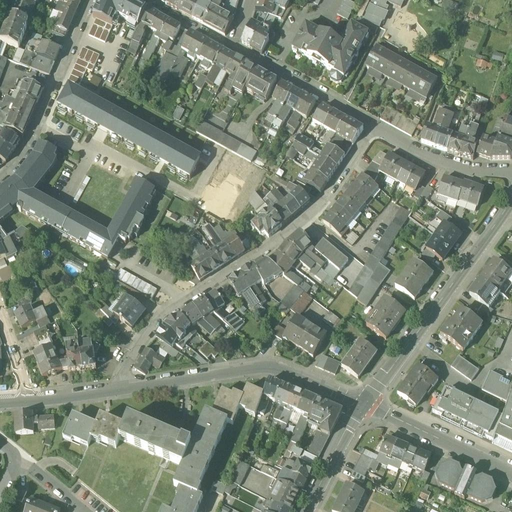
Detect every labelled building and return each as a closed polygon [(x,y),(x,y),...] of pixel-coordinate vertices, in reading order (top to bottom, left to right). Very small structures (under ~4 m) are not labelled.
[(21,0),(15,0),(9,17),(28,24),(35,5),(21,0)] [(77,10),(81,2),(74,0),(62,0),(61,3),(63,4),(68,6),(68,7),(77,10)] [(116,19),(117,17),(124,0),(100,0),(93,19),(96,20),(112,27),(113,26),(116,19)] [(146,10),(127,0),(124,0),(117,17),(129,24),(137,28),(138,28),(140,25),(146,10)] [(169,0),(167,5),(178,12),(184,0),(169,0)] [(184,0),(178,12),(192,19),(201,3),(200,3),(194,0),(184,0)] [(226,0),(214,0),(211,9),(220,14),(226,0)] [(233,21),(239,0),(226,0),(220,14),(233,21)] [(259,0),(255,12),(262,14),(268,16),(272,17),(273,14),(275,7),(277,2),(271,0),(259,0)] [(337,16),(347,22),(356,6),(345,0),(337,16)] [(372,0),(364,0),(356,19),(361,21),(369,2),(371,3),(372,0)] [(372,0),(371,3),(363,22),(379,30),(388,8),(385,7),(387,4),(400,10),(404,0),(372,0)] [(54,12),(59,14),(63,4),(61,3),(59,2),(54,12)] [(281,3),(277,2),(275,7),(278,8),(277,10),(285,13),(289,5),(281,3)] [(204,5),(201,3),(192,19),(203,25),(211,9),(204,5)] [(55,28),(58,29),(64,16),(68,7),(68,6),(63,4),(59,14),(60,15),(55,28)] [(67,34),(77,10),(68,7),(64,16),(58,29),(58,30),(67,34)] [(203,25),(225,37),(233,21),(220,14),(211,9),(203,25)] [(143,26),(151,31),(158,17),(146,10),(140,25),(143,26)] [(262,14),(256,27),(261,30),(262,28),(264,24),(268,16),(262,14)] [(19,50),(28,24),(9,17),(0,43),(1,44),(2,44),(19,50)] [(158,34),(162,37),(169,23),(158,17),(151,31),(158,34)] [(110,33),(112,27),(96,20),(94,25),(99,28),(105,30),(110,33)] [(169,23),(162,37),(170,41),(173,43),(180,29),(169,23)] [(135,32),(137,28),(129,24),(126,28),(135,32)] [(89,36),(94,39),(99,28),(94,25),(89,36)] [(140,32),(143,26),(140,25),(138,28),(132,43),(139,47),(145,34),(140,32)] [(257,36),(261,30),(256,27),(251,25),(242,45),(250,49),(257,36)] [(331,82),(337,85),(341,84),(343,80),(367,36),(351,27),(340,47),(313,32),(314,30),(311,28),(310,30),(306,28),(299,41),(298,40),(293,51),(322,68),(332,73),(330,77),(329,77),(331,82)] [(52,34),(65,39),(67,34),(58,30),(58,29),(55,28),(52,34)] [(99,28),(94,39),(100,41),(105,30),(99,28)] [(261,30),(257,36),(264,40),(269,31),(262,28),(261,30)] [(105,30),(100,41),(105,44),(110,33),(105,30)] [(151,45),(156,48),(162,37),(158,34),(156,39),(153,38),(151,45)] [(196,59),(199,61),(208,44),(190,34),(182,52),(189,56),(187,59),(194,62),(196,59)] [(269,42),(264,40),(257,36),(250,49),(261,55),(269,42)] [(168,44),(170,41),(162,37),(156,48),(154,53),(164,57),(167,53),(171,46),(168,44)] [(35,56),(37,57),(43,45),(31,40),(25,53),(35,56)] [(208,44),(199,61),(214,69),(223,53),(208,44)] [(60,51),(43,45),(37,57),(54,64),(60,51)] [(369,70),(376,74),(386,55),(384,53),(386,50),(378,46),(376,49),(365,68),(369,70)] [(83,49),(78,60),(83,62),(88,51),(83,49)] [(166,83),(170,75),(179,57),(182,52),(177,50),(173,59),(167,56),(157,78),(166,83)] [(94,54),(88,51),(83,62),(89,65),(94,54)] [(19,65),(29,69),(35,56),(25,53),(19,65)] [(234,59),(223,53),(214,69),(205,85),(212,88),(214,83),(220,71),(226,74),(234,59)] [(382,77),(386,79),(398,57),(391,53),(389,56),(386,55),(376,74),(382,77)] [(99,56),(94,54),(89,65),(94,67),(99,56)] [(37,57),(35,56),(29,69),(49,77),(55,64),(54,64),(37,57)] [(187,61),(179,57),(170,75),(179,79),(187,61)] [(389,81),(396,85),(406,66),(404,64),(406,61),(398,57),(386,79),(389,81)] [(226,74),(233,78),(238,81),(246,65),(234,59),(226,74)] [(83,62),(78,60),(76,65),(87,70),(92,73),(94,67),(89,65),(83,62)] [(476,61),(474,67),(485,71),(488,64),(476,61)] [(402,88),(406,90),(418,68),(411,64),(409,67),(406,66),(396,85),(402,88)] [(76,65),(73,71),(84,76),(87,70),(76,65)] [(256,71),(246,65),(238,81),(234,88),(244,93),(245,92),(256,71)] [(409,92),(416,96),(426,77),(424,75),(426,72),(418,68),(406,90),(409,92)] [(366,75),(373,79),(376,74),(369,70),(366,75)] [(82,81),(84,76),(73,71),(71,76),(82,81)] [(220,86),(226,74),(220,71),(214,83),(220,86)] [(276,82),(256,71),(245,92),(253,97),(255,93),(267,99),(276,82)] [(382,77),(376,74),(373,79),(379,82),(382,77)] [(429,78),(426,77),(416,96),(422,99),(426,101),(437,82),(436,82),(438,79),(431,75),(429,78)] [(79,87),(82,81),(71,76),(68,82),(79,87)] [(94,77),(88,88),(96,92),(102,81),(94,77)] [(234,88),(238,81),(233,78),(225,92),(230,95),(233,91),(234,88)] [(21,95),(20,98),(37,105),(43,90),(35,87),(36,84),(27,80),(21,95)] [(386,86),(393,90),(396,85),(389,81),(386,86)] [(277,104),(269,118),(276,122),(284,107),(293,91),(281,85),(272,101),(277,104)] [(402,88),(396,85),(393,90),(399,93),(402,88)] [(70,87),(69,90),(198,162),(199,158),(70,87)] [(242,96),(244,93),(234,88),(233,91),(242,96)] [(67,89),(57,107),(72,115),(73,113),(84,119),(83,121),(98,129),(99,127),(108,133),(107,134),(122,143),(123,141),(176,170),(175,172),(190,180),(200,162),(198,162),(69,90),(67,89)] [(291,111),(295,113),(304,98),(293,91),(284,107),(291,111)] [(407,97),(413,101),(416,96),(409,92),(407,97)] [(0,127),(6,130),(13,115),(20,98),(21,95),(15,93),(12,101),(9,100),(6,107),(4,106),(3,106),(0,113),(0,127)] [(422,99),(416,96),(413,101),(419,104),(422,99)] [(23,137),(37,105),(20,98),(13,115),(6,130),(7,130),(23,137)] [(304,98),(295,113),(301,117),(306,120),(315,104),(304,98)] [(478,105),(486,108),(488,102),(481,99),(478,105)] [(282,126),(291,111),(284,107),(276,122),(282,126)] [(172,118),(179,121),(184,111),(176,108),(172,118)] [(320,127),(323,129),(333,114),(322,108),(312,123),(320,127)] [(380,120),(385,123),(392,111),(386,108),(380,120)] [(448,109),(446,114),(453,117),(455,111),(449,108),(448,109)] [(385,123),(390,126),(397,114),(392,111),(385,123)] [(440,132),(446,114),(442,113),(440,112),(435,127),(436,128),(435,130),(440,132)] [(297,123),(301,117),(295,113),(287,126),(295,131),(299,124),(297,123)] [(331,134),(336,136),(345,120),(333,114),(323,129),(331,134)] [(390,126),(395,129),(402,117),(397,114),(390,126)] [(447,132),(453,117),(446,114),(440,132),(445,133),(446,131),(447,132)] [(475,116),(469,131),(474,133),(479,118),(475,116)] [(395,129),(401,132),(407,119),(402,117),(395,129)] [(270,131),(276,122),(269,118),(263,128),(270,131)] [(401,132),(406,135),(413,122),(407,119),(401,132)] [(415,119),(413,122),(406,135),(411,137),(420,122),(415,119)] [(511,121),(505,119),(504,123),(501,131),(499,137),(502,139),(511,142),(511,121)] [(363,130),(345,120),(336,136),(353,145),(363,130)] [(495,129),(501,131),(504,123),(498,121),(495,129)] [(276,135),(282,126),(276,122),(270,131),(270,132),(276,135)] [(207,140),(216,144),(222,134),(213,129),(202,123),(196,133),(207,140)] [(318,138),(323,129),(320,127),(317,132),(314,130),(311,135),(318,138)] [(421,144),(434,148),(440,132),(435,130),(427,127),(421,144)] [(316,141),(322,144),(328,135),(330,136),(331,134),(323,129),(318,138),(316,141)] [(461,137),(460,139),(465,140),(469,131),(462,129),(459,136),(461,137)] [(477,156),(491,161),(498,140),(499,137),(501,131),(495,129),(491,143),(483,140),(477,156)] [(5,132),(20,141),(23,137),(7,130),(5,132)] [(476,133),(474,133),(469,131),(465,140),(470,142),(471,140),(473,141),(476,133)] [(0,144),(13,152),(20,141),(5,132),(2,138),(0,137),(0,144)] [(434,148),(447,153),(453,136),(445,133),(440,132),(434,148)] [(242,145),(222,134),(216,144),(227,150),(232,153),(236,155),(242,145)] [(460,157),(465,140),(460,139),(453,136),(447,153),(460,157)] [(295,144),(309,153),(312,148),(313,146),(299,137),(295,144)] [(478,145),(470,142),(465,140),(460,157),(473,161),(478,145)] [(511,145),(501,142),(498,140),(491,161),(510,161),(511,159),(511,145)] [(6,164),(13,152),(0,144),(0,160),(2,161),(6,164)] [(297,154),(312,162),(315,162),(317,160),(319,161),(320,160),(309,153),(295,144),(286,158),(292,162),(297,154)] [(0,219),(7,214),(5,211),(16,203),(18,206),(19,207),(17,211),(21,213),(23,209),(25,210),(23,213),(29,217),(30,214),(37,218),(35,220),(42,224),(43,221),(49,225),(48,227),(54,231),(56,229),(63,232),(71,219),(32,197),(34,194),(33,194),(29,192),(53,163),(54,160),(57,153),(39,145),(36,152),(38,154),(35,160),(32,158),(28,164),(30,166),(26,171),(24,169),(19,175),(21,177),(17,182),(12,186),(10,184),(0,191),(0,192),(1,194),(0,195),(0,219)] [(248,149),(242,145),(236,155),(242,159),(248,149)] [(309,153),(320,160),(322,158),(319,156),(321,154),(312,148),(309,153)] [(322,158),(320,160),(337,169),(344,158),(328,148),(324,154),(322,158)] [(222,160),(227,163),(232,153),(227,150),(222,160)] [(374,165),(381,169),(388,158),(380,154),(372,164),(373,164),(374,165)] [(389,156),(388,158),(381,169),(379,174),(388,179),(397,161),(389,156)] [(33,194),(56,165),(57,162),(54,160),(53,163),(29,192),(33,194)] [(319,161),(311,173),(327,183),(337,169),(320,160),(319,161)] [(406,166),(397,161),(388,179),(396,184),(406,166)] [(373,164),(369,168),(378,175),(379,174),(381,169),(374,165),(373,164)] [(415,170),(406,166),(396,184),(405,188),(415,170)] [(369,168),(366,172),(375,180),(378,175),(369,168)] [(424,175),(415,170),(405,188),(414,193),(424,175)] [(372,185),(375,180),(366,172),(362,177),(363,177),(372,185)] [(320,194),(327,183),(311,173),(307,179),(301,176),(298,181),(320,194)] [(21,177),(19,175),(15,181),(10,184),(12,186),(17,182),(21,177)] [(356,185),(369,196),(374,190),(376,188),(372,185),(363,177),(356,185)] [(438,197),(448,200),(454,183),(444,180),(438,197)] [(130,193),(132,193),(135,195),(113,234),(114,235),(111,241),(71,219),(63,232),(69,236),(68,238),(68,239),(80,245),(81,242),(87,246),(86,248),(93,252),(94,250),(103,255),(102,257),(108,261),(119,241),(125,245),(127,242),(129,243),(133,237),(133,236),(132,236),(135,231),(138,232),(139,232),(144,222),(142,220),(145,215),(142,214),(146,208),(148,209),(152,202),(150,200),(153,194),(155,192),(137,182),(130,193)] [(463,187),(454,183),(448,200),(457,204),(458,202),(463,187)] [(286,191),(294,195),(299,191),(289,185),(286,191)] [(363,204),(369,196),(356,185),(350,192),(363,204)] [(464,185),(463,187),(458,202),(467,205),(473,188),(464,185)] [(299,191),(309,196),(312,191),(302,186),(299,191)] [(418,201),(420,198),(425,191),(420,188),(414,198),(418,201)] [(427,188),(425,191),(420,198),(421,198),(426,202),(432,191),(427,188)] [(483,191),(473,188),(467,205),(477,208),(483,191)] [(379,194),(374,190),(369,196),(374,200),(379,194)] [(275,191),(270,195),(281,207),(285,203),(275,191)] [(294,195),(290,199),(300,211),(310,203),(299,191),(294,195)] [(356,211),(363,204),(350,192),(343,200),(356,211)] [(72,216),(71,219),(111,241),(114,235),(113,234),(135,195),(132,193),(108,236),(72,216)] [(71,219),(72,216),(33,194),(34,194),(32,197),(71,219)] [(252,202),(259,210),(264,206),(256,195),(252,202)] [(276,210),(281,207),(270,195),(266,199),(276,210)] [(285,203),(281,207),(291,219),(300,211),(290,199),(285,203)] [(252,202),(250,200),(248,203),(256,213),(259,210),(252,202)] [(350,219),(356,211),(343,200),(337,208),(350,219)] [(7,214),(0,219),(0,221),(1,223),(12,214),(10,212),(18,206),(16,203),(5,211),(7,214)] [(276,210),(272,215),(282,227),(291,219),(281,207),(276,210)] [(343,226),(350,219),(337,208),(330,216),(343,226)] [(401,209),(398,214),(407,220),(409,216),(410,214),(401,209)] [(358,213),(356,211),(350,219),(352,220),(358,213)] [(269,212),(260,219),(273,235),(282,227),(272,215),(269,212)] [(445,225),(446,226),(451,220),(443,214),(441,213),(436,220),(444,226),(445,225)] [(398,214),(395,219),(404,224),(407,220),(398,214)] [(337,234),(343,226),(330,216),(324,223),(337,234)] [(260,219),(256,223),(253,226),(252,226),(252,227),(251,228),(253,231),(255,230),(260,236),(264,233),(268,238),(273,235),(260,219)] [(345,228),(352,220),(350,219),(343,226),(345,228)] [(395,219),(392,223),(401,229),(404,224),(395,219)] [(392,223),(389,228),(398,234),(401,229),(392,223)] [(439,230),(433,237),(451,250),(461,237),(446,226),(445,225),(444,226),(440,231),(439,230)] [(345,228),(343,226),(337,234),(341,238),(348,230),(345,228)] [(217,229),(213,231),(223,246),(230,242),(226,236),(224,234),(222,235),(218,228),(217,229)] [(389,228),(386,233),(395,239),(398,234),(389,228)] [(12,247),(28,235),(30,234),(22,229),(7,241),(1,245),(2,247),(1,247),(4,253),(12,247)] [(217,250),(223,246),(213,231),(209,234),(215,241),(213,242),(217,250)] [(232,231),(226,236),(230,242),(235,239),(237,238),(232,231)] [(301,255),(302,256),(312,247),(300,233),(287,244),(301,255)] [(386,233),(383,238),(392,244),(395,239),(386,233)] [(39,239),(30,234),(28,235),(36,244),(39,239)] [(442,263),(451,250),(433,237),(428,245),(429,247),(426,251),(426,252),(435,258),(442,263)] [(238,244),(245,254),(253,248),(247,238),(238,244)] [(383,238),(380,243),(389,249),(392,244),(383,238)] [(230,242),(223,246),(233,261),(245,254),(238,244),(235,239),(230,242)] [(330,265),(339,254),(323,241),(315,250),(314,251),(326,261),(330,265)] [(191,246),(201,261),(208,257),(202,248),(200,250),(195,243),(191,246)] [(380,243),(377,247),(386,253),(389,249),(380,243)] [(292,268),(297,261),(301,255),(287,244),(286,245),(277,256),(278,256),(292,267),(292,268)] [(186,252),(195,265),(201,261),(191,246),(187,248),(188,250),(186,252)] [(217,250),(212,253),(222,268),(233,261),(223,246),(217,250)] [(12,247),(4,253),(6,258),(5,259),(7,262),(17,257),(12,247)] [(315,250),(312,247),(302,256),(315,266),(320,270),(326,261),(314,251),(315,250)] [(377,247),(374,252),(383,258),(386,253),(377,247)] [(374,252),(371,257),(380,263),(383,258),(374,252)] [(422,258),(430,264),(435,258),(426,252),(422,258)] [(212,253),(208,257),(201,261),(211,276),(222,268),(212,253)] [(348,261),(339,254),(330,265),(339,272),(348,261)] [(302,256),(301,255),(297,261),(310,272),(315,266),(302,256)] [(288,272),(292,267),(278,256),(270,266),(281,275),(284,277),(288,272)] [(371,257),(368,262),(377,268),(378,266),(380,263),(371,257)] [(211,276),(201,261),(195,265),(190,268),(194,274),(200,283),(211,276)] [(275,278),(281,275),(270,266),(263,261),(258,264),(275,278)] [(323,273),(330,265),(326,261),(320,270),(323,273)] [(368,262),(364,267),(373,274),(376,270),(377,268),(368,262)] [(395,288),(414,302),(433,276),(414,262),(395,288)] [(511,274),(494,262),(480,280),(497,293),(511,274),(511,275),(511,274)] [(264,286),(275,278),(258,264),(252,268),(261,283),(264,286)] [(333,280),(339,272),(330,265),(323,273),(327,275),(333,280)] [(320,270),(315,266),(310,272),(315,276),(317,273),(320,270)] [(388,273),(378,266),(377,268),(376,270),(386,277),(388,273)] [(10,267),(7,268),(0,271),(0,278),(2,283),(15,278),(10,267)] [(348,293),(357,300),(370,280),(373,274),(364,267),(348,293)] [(253,288),(261,283),(252,268),(240,276),(249,291),(253,288)] [(126,273),(120,270),(114,281),(120,284),(126,273)] [(317,273),(324,279),(327,275),(323,273),(320,270),(317,273)] [(386,277),(376,270),(373,274),(370,280),(379,286),(386,277)] [(301,282),(288,272),(284,277),(295,285),(297,287),(300,283),(301,282)] [(131,276),(126,273),(120,284),(125,286),(131,276)] [(185,281),(194,286),(195,286),(200,283),(194,274),(186,280),(185,281)] [(503,297),(511,284),(511,275),(511,274),(497,293),(503,297)] [(136,279),(131,276),(125,286),(130,289),(136,279)] [(238,298),(243,295),(249,291),(240,276),(228,284),(235,294),(238,298)] [(141,282),(136,279),(130,289),(135,292),(141,282)] [(379,287),(370,280),(357,300),(356,301),(365,307),(379,287)] [(492,300),(497,293),(480,280),(469,296),(482,305),(488,310),(489,308),(494,302),(492,300)] [(146,285),(141,282),(135,292),(140,295),(146,285)] [(304,293),(305,293),(307,289),(304,286),(300,283),(297,287),(304,292),(304,293)] [(221,288),(231,297),(235,294),(228,284),(221,288)] [(152,288),(146,285),(140,295),(142,296),(146,298),(152,288)] [(280,304),(288,311),(304,292),(297,287),(295,285),(280,304)] [(122,292),(138,302),(142,296),(140,295),(135,292),(130,289),(125,286),(122,292)] [(157,291),(152,288),(146,298),(151,301),(157,291)] [(254,289),(253,288),(249,291),(259,305),(260,306),(265,303),(256,288),(254,289)] [(245,296),(253,309),(259,305),(249,291),(243,295),(244,297),(245,296)] [(204,300),(213,313),(219,309),(224,306),(215,292),(204,300)] [(290,310),(299,317),(313,299),(305,293),(304,293),(290,310)] [(18,303),(21,310),(31,304),(28,298),(18,303)] [(127,298),(114,315),(116,317),(129,300),(127,298)] [(119,320),(131,330),(145,312),(129,300),(116,317),(115,318),(119,320)] [(208,317),(213,314),(213,313),(204,300),(193,307),(202,321),(208,317)] [(366,327),(386,341),(404,315),(385,301),(366,327)] [(276,309),(285,316),(288,311),(280,304),(276,309)] [(260,306),(259,305),(253,309),(258,316),(265,310),(260,306)] [(489,316),(493,311),(489,308),(488,310),(482,305),(478,312),(489,316)] [(100,311),(115,326),(119,320),(115,318),(116,317),(114,315),(105,306),(100,311)] [(197,324),(202,321),(193,307),(182,314),(187,321),(188,322),(192,327),(197,324)] [(22,331),(37,324),(37,323),(33,315),(30,308),(15,316),(22,331)] [(229,318),(224,314),(219,309),(213,313),(213,314),(223,322),(229,318)] [(43,310),(33,315),(37,323),(37,324),(37,325),(48,320),(43,310)] [(440,336),(463,352),(469,344),(482,326),(462,311),(455,321),(453,319),(446,328),(440,336)] [(332,329),(337,332),(343,323),(330,313),(323,321),(333,329),(332,329)] [(223,322),(235,333),(244,324),(234,314),(229,318),(223,322)] [(496,318),(489,316),(487,323),(494,325),(496,318)] [(181,342),(185,337),(186,337),(184,335),(190,328),(178,317),(166,324),(164,327),(181,342)] [(202,321),(215,332),(219,327),(208,317),(202,321)] [(312,358),(313,359),(326,338),(296,319),(287,332),(282,340),(283,341),(284,340),(313,357),(312,358)] [(37,325),(40,331),(46,328),(51,326),(48,320),(37,325)] [(202,321),(197,324),(211,337),(215,332),(202,321)] [(176,342),(178,344),(179,344),(181,342),(164,327),(157,338),(164,344),(171,349),(176,342)] [(224,331),(219,327),(215,332),(219,337),(224,331)] [(273,336),(281,342),(282,340),(287,332),(279,327),(273,336)] [(53,345),(46,328),(40,331),(33,334),(40,350),(53,345)] [(196,334),(190,328),(184,335),(186,337),(185,337),(190,341),(196,334)] [(185,346),(190,341),(185,337),(181,342),(185,346)] [(504,341),(498,339),(494,348),(500,350),(504,341)] [(341,369),(357,380),(376,354),(360,342),(341,369)] [(79,345),(80,351),(93,350),(94,355),(98,354),(101,349),(92,344),(92,343),(79,345)] [(168,355),(175,360),(179,354),(171,349),(164,344),(160,349),(168,355)] [(199,353),(207,361),(211,356),(215,359),(219,355),(207,344),(199,353)] [(66,347),(67,356),(80,354),(80,351),(79,345),(66,347)] [(62,372),(59,365),(52,348),(41,352),(33,355),(43,379),(62,372)] [(159,349),(155,356),(157,357),(164,361),(168,355),(160,349),(159,349)] [(96,370),(94,355),(93,350),(80,351),(80,354),(83,372),(96,370)] [(145,376),(151,366),(157,357),(155,356),(146,350),(134,369),(145,376)] [(68,363),(59,365),(62,372),(69,371),(70,374),(83,372),(80,354),(67,356),(68,363)] [(164,361),(157,357),(151,366),(159,370),(164,361)] [(479,371),(458,357),(451,368),(471,382),(479,371)] [(319,367),(337,375),(340,367),(323,359),(319,367)] [(397,395),(407,403),(408,403),(409,402),(415,407),(414,408),(415,408),(430,388),(432,389),(438,381),(418,367),(417,368),(418,368),(410,378),(397,395)] [(510,393),(511,387),(511,383),(490,373),(481,391),(507,403),(510,393)] [(267,400),(275,403),(282,386),(269,381),(263,396),(263,398),(267,400)] [(275,403),(282,406),(286,408),(293,391),(282,386),(275,403)] [(503,418),(495,437),(511,445),(511,387),(510,393),(511,393),(503,418)] [(256,416),(257,413),(263,398),(263,396),(247,389),(242,399),(241,402),(232,398),(222,393),(212,417),(227,424),(228,424),(231,416),(233,417),(237,409),(238,409),(246,413),(247,412),(256,416)] [(483,438),(493,443),(495,437),(503,418),(498,416),(454,395),(454,394),(451,392),(446,390),(441,400),(439,399),(432,413),(442,418),(461,427),(464,429),(483,438)] [(454,395),(498,416),(499,413),(452,390),(451,392),(454,394),(454,395)] [(291,410),(298,413),(305,396),(293,391),(286,408),(291,410)] [(298,413),(305,416),(310,418),(316,401),(305,396),(298,413)] [(266,403),(267,400),(263,398),(257,413),(263,416),(268,404),(266,403)] [(317,432),(329,437),(342,412),(317,402),(309,421),(320,426),(317,432)] [(280,424),(286,408),(282,406),(280,409),(278,408),(273,421),(280,424)] [(289,413),(291,410),(286,408),(280,424),(286,426),(288,422),(291,414),(289,413)] [(293,424),(298,413),(291,410),(289,413),(291,414),(288,422),(293,424)] [(298,413),(293,424),(298,427),(302,418),(303,419),(305,416),(298,413)] [(198,489),(227,424),(212,417),(206,414),(201,425),(204,426),(181,478),(178,477),(174,487),(182,491),(198,498),(201,490),(198,489)] [(34,436),(33,427),(33,421),(33,416),(15,417),(16,437),(34,436)] [(303,433),(310,418),(305,416),(303,419),(302,418),(298,427),(296,431),(303,433)] [(88,448),(92,439),(97,428),(73,417),(65,438),(81,445),(82,442),(89,445),(88,448)] [(116,449),(120,441),(125,429),(101,418),(97,428),(92,439),(108,446),(109,444),(116,447),(115,449),(116,449)] [(461,427),(442,418),(441,420),(460,430),(461,427)] [(54,419),(41,420),(41,427),(41,432),(55,431),(54,419)] [(129,420),(125,429),(120,441),(182,468),(192,447),(129,420)] [(277,430),(280,424),(273,421),(270,427),(277,430)] [(283,434),(286,426),(280,424),(277,430),(276,432),(283,434)] [(483,438),(464,429),(463,431),(482,441),(483,438)] [(295,446),(297,447),(303,433),(296,431),(291,444),(295,446)] [(317,432),(307,454),(318,460),(329,437),(317,432)] [(43,445),(49,447),(53,434),(47,433),(43,445)] [(492,444),(511,453),(511,445),(495,437),(493,443),(492,444)] [(386,439),(379,454),(391,459),(397,444),(386,439)] [(291,454),(294,447),(294,448),(295,446),(291,444),(290,443),(286,452),(291,454)] [(391,459),(402,464),(408,448),(397,444),(391,459)] [(297,462),(302,452),(297,449),(296,449),(294,448),(294,447),(291,454),(289,458),(297,462)] [(402,464),(413,469),(419,453),(408,448),(402,464)] [(364,451),(362,456),(372,461),(376,463),(378,458),(364,451)] [(431,458),(419,453),(413,469),(424,473),(431,458)] [(388,466),(391,459),(379,454),(378,458),(376,463),(372,461),(367,471),(373,474),(378,464),(382,466),(383,463),(388,466)] [(361,456),(356,467),(367,472),(367,471),(372,461),(362,456),(361,456)] [(283,469),(286,462),(279,459),(277,467),(283,469)] [(402,464),(391,459),(388,466),(399,470),(402,464)] [(237,461),(229,482),(234,485),(237,486),(239,488),(249,467),(237,461)] [(282,471),(293,476),(306,483),(313,470),(298,462),(297,462),(292,470),(291,469),(290,465),(286,463),(282,471)] [(263,465),(260,471),(270,477),(274,470),(263,465)] [(467,498),(481,504),(490,501),(493,493),(493,492),(490,484),(482,480),(478,482),(475,481),(473,480),(475,475),(467,471),(466,471),(463,476),(462,475),(459,473),(457,469),(449,466),(441,469),(437,477),(440,486),(454,492),(454,491),(456,492),(454,496),(464,501),(466,497),(467,497),(467,498)] [(364,478),(367,472),(356,467),(353,472),(364,478)] [(350,478),(363,484),(365,479),(364,478),(353,472),(350,478)] [(419,484),(424,487),(430,475),(424,473),(419,484)] [(306,483),(293,476),(288,487),(301,493),(306,483)] [(229,496),(232,491),(234,485),(229,482),(225,493),(229,496)] [(280,482),(272,498),(293,508),(301,493),(288,487),(280,482)] [(212,492),(223,496),(226,487),(216,483),(212,492)] [(333,511),(354,511),(364,494),(347,485),(333,511)] [(13,502),(22,506),(28,494),(18,490),(13,502)] [(196,511),(202,499),(198,498),(182,491),(175,507),(177,507),(174,511),(196,511)] [(269,503),(271,504),(277,507),(286,511),(291,511),(293,508),(272,498),(269,503)] [(273,511),(268,509),(271,504),(269,503),(267,502),(264,508),(270,511),(273,511)] [(43,511),(45,509),(30,503),(26,511),(43,511)]
